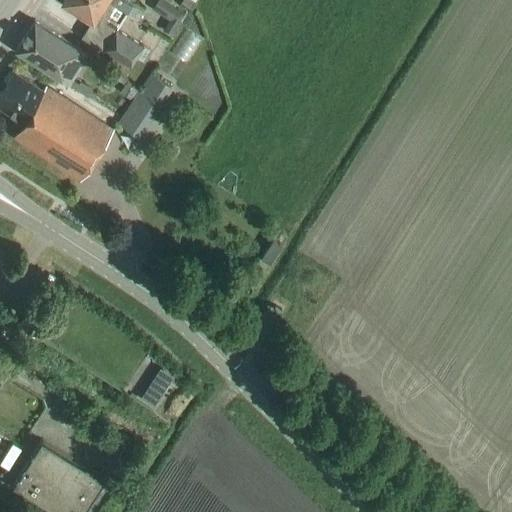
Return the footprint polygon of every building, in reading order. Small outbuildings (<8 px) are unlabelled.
[(104,0),(102,3),(97,0),(62,0),(62,1),(92,19),(81,36),(102,50),(102,49),(131,67),(144,45),(118,29),(127,13),(106,0),(104,0)] [(97,0),(102,3),(104,0),(106,0),(127,13),(134,3),(128,0),(97,0)] [(157,0),(152,9),(169,20),(178,26),(186,13),(165,0),(157,0)] [(71,86),(90,56),(34,21),(15,50),(71,86)] [(152,65),(161,37),(150,33),(141,62),(152,65)] [(43,89),(14,71),(0,93),(0,107),(22,122),(13,137),(80,180),(113,129),(46,83),(43,89)] [(127,82),(120,93),(130,100),(137,88),(127,82)] [(86,96),(97,103),(104,91),(94,85),(86,96)] [(0,128),(0,155),(52,189),(65,170),(0,128)] [(269,261),(280,243),(272,237),(260,256),(269,261)] [(39,340),(51,320),(32,308),(19,328),(39,340)] [(58,511),(82,511),(103,478),(40,439),(13,484),(58,511)]
